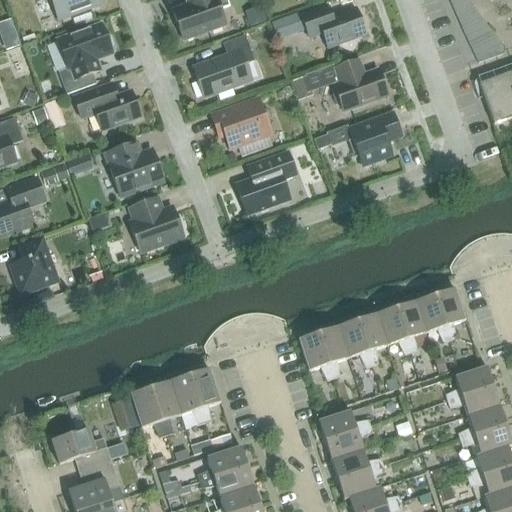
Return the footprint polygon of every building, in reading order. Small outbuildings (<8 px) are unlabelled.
[(34,0),(36,5),(49,0),(58,23),(99,7),(96,0),(34,0)] [(183,43),(225,27),(220,12),(229,8),(225,0),(194,0),(196,3),(172,12),(183,43)] [(478,65),(500,57),(502,56),(503,55),(504,54),(504,53),(504,52),(504,51),(504,50),(504,49),(503,48),(484,25),(482,22),(466,0),(448,0),(450,4),(463,33),(478,65)] [(331,20),(327,8),(300,18),(309,40),(322,35),(328,51),(365,37),(355,11),(331,20)] [(297,16),(272,25),(278,41),(303,32),(297,16)] [(100,73),(96,62),(112,56),(111,52),(114,47),(111,39),(105,37),(101,26),(56,42),(67,72),(70,71),(74,83),(100,73)] [(226,57),(193,69),(204,101),(251,83),(245,66),(254,63),(254,62),(245,37),(222,45),(226,57)] [(364,77),(358,62),(334,71),(339,85),(333,87),(335,91),(333,95),(333,99),(336,106),(338,109),(342,111),(343,115),(387,99),(377,72),(364,77)] [(511,74),(478,87),(493,128),(511,120),(511,74)] [(305,79),(292,84),(298,101),(311,96),(305,79)] [(108,101),(103,89),(73,100),(81,121),(95,116),(102,134),(140,120),(130,93),(108,101)] [(30,95),(25,106),(32,109),(37,98),(30,95)] [(262,113),(258,101),(211,118),(215,131),(221,128),(230,152),(271,137),(266,125),(268,124),(269,123),(270,121),(270,120),(271,119),(271,118),(270,117),(270,116),(270,115),(269,114),(268,114),(266,113),(265,112),(264,112),(263,113),(262,113)] [(56,103),(44,107),(49,119),(61,114),(56,103)] [(43,111),(33,114),(37,126),(47,123),(43,111)] [(361,169),(393,158),(385,136),(399,130),(393,115),(348,132),(352,142),(348,144),(354,159),(357,158),(361,169)] [(0,170),(16,165),(10,147),(22,143),(14,121),(0,125),(0,170)] [(328,137),(314,142),(318,151),(331,147),(328,137)] [(120,199),(163,184),(152,153),(135,159),(130,147),(103,157),(108,170),(109,169),(120,199)] [(296,179),(287,154),(246,169),(247,170),(253,168),(256,177),(254,178),(251,182),(236,188),(247,218),(289,202),(282,183),(296,179)] [(233,156),(226,159),(228,166),(236,163),(233,156)] [(75,162),(66,165),(70,177),(80,174),(75,162)] [(64,167),(41,175),(46,187),(68,179),(64,167)] [(44,204),(36,180),(0,193),(0,194),(6,192),(10,204),(0,207),(0,239),(0,240),(33,228),(27,210),(44,204)] [(159,214),(155,213),(151,204),(157,202),(157,200),(129,211),(133,224),(129,225),(140,255),(183,240),(172,210),(159,214)] [(20,297),(57,284),(42,242),(17,251),(22,263),(10,267),(20,297)] [(434,295),(433,295),(449,343),(455,341),(453,327),(465,323),(454,291),(435,298),(434,295)] [(434,298),(415,304),(425,336),(436,332),(443,345),(449,343),(433,295),(433,296),(434,298)] [(395,308),(410,356),(417,354),(414,339),(425,336),(415,304),(396,310),(395,308)] [(395,311),(376,317),(386,348),(397,345),(404,358),(410,356),(395,308),(394,308),(395,311)] [(357,320),(356,320),(371,369),(378,367),(375,352),(386,348),(376,317),(357,323),(357,320)] [(356,323),(337,329),(347,361),(358,357),(365,371),(371,369),(356,320),(355,321),(356,323)] [(318,333),(317,333),(333,381),(339,379),(336,364),(347,361),(337,329),(319,335),(318,333)] [(317,336),(298,342),(308,374),(320,370),(326,383),(333,381),(317,333),(316,333),(317,336)] [(442,361),(434,363),(438,375),(446,373),(442,361)] [(458,391),(445,398),(447,404),(495,388),(492,388),(486,369),(454,379),(458,391)] [(188,375),(204,426),(211,424),(208,409),(220,405),(209,371),(189,378),(189,375),(188,375)] [(198,428),(204,426),(188,375),(187,375),(188,378),(169,384),(180,418),(191,415),(198,428)] [(397,381),(386,384),(390,394),(400,390),(397,381)] [(169,422),(180,418),(169,384),(151,390),(150,387),(149,388),(165,439),(172,436),(169,422)] [(159,441),(165,439),(149,388),(148,388),(149,391),(130,397),(141,431),(152,427),(159,441)] [(495,388),(447,404),(449,411),(464,408),(467,419),(499,409),(493,390),(496,389),(495,388)] [(130,406),(114,411),(120,429),(136,424),(130,406)] [(471,430),(457,436),(459,443),(508,427),(508,426),(505,427),(499,409),(467,419),(471,430)] [(349,413),(318,424),(324,443),(321,444),(322,445),(370,429),(368,423),(353,425),(349,413)] [(408,425),(396,429),(399,441),(412,436),(408,425)] [(508,427),(459,443),(462,449),(476,447),(480,457),(475,458),(475,459),(511,447),(506,429),(508,428),(508,427)] [(370,429),(322,445),(325,445),(331,463),(362,453),(359,442),(372,435),(370,429)] [(202,430),(192,433),(195,442),(205,439),(202,430)] [(111,465),(106,450),(103,441),(92,444),(87,431),(51,443),(59,467),(83,459),(87,472),(78,475),(111,465)] [(221,440),(210,444),(213,452),(224,448),(221,440)] [(203,455),(200,446),(190,449),(193,458),(203,455)] [(479,470),(465,477),(467,483),(511,468),(511,464),(507,450),(511,448),(511,447),(475,459),(479,470)] [(199,485),(249,468),(249,467),(247,468),(240,449),(206,460),(210,472),(196,478),(199,485)] [(124,450),(112,453),(114,462),(127,459),(124,450)] [(188,451),(174,456),(177,463),(190,459),(188,451)] [(362,453),(331,463),(337,482),(334,483),(334,484),(383,468),(381,463),(381,461),(366,464),(362,453)] [(166,459),(153,463),(156,470),(168,466),(166,459)] [(73,511),(89,511),(111,505),(107,493),(119,489),(111,465),(78,475),(79,476),(87,473),(91,486),(68,494),(73,511)] [(219,500),(253,488),(247,470),(250,469),(249,468),(199,485),(201,491),(215,489),(219,500)] [(383,468),(334,484),(335,484),(337,483),(343,502),(379,490),(375,491),(371,481),(385,474),(383,468)] [(511,468),(467,483),(470,490),(482,488),(485,498),(481,499),(481,500),(483,499),(511,490),(511,468)] [(441,472),(432,475),(435,484),(444,482),(441,472)] [(166,473),(158,475),(162,488),(170,485),(166,473)] [(200,491),(199,485),(188,488),(190,494),(200,491)] [(246,511),(262,507),(262,506),(259,507),(253,488),(219,500),(223,510),(219,511),(246,511)] [(451,489),(440,492),(443,502),(454,498),(451,489)] [(379,490),(343,502),(344,503),(348,501),(351,511),(378,511),(400,505),(398,499),(383,501),(379,490)] [(487,510),(483,511),(509,511),(511,511),(511,490),(483,499),(487,510)] [(430,496),(419,500),(422,508),(433,505),(430,496)]
